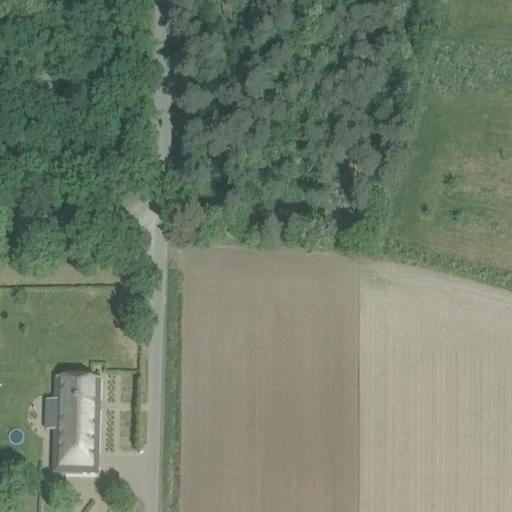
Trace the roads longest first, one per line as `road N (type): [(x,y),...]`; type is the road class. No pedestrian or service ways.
road 1 (unclassified): [(147,511),(155,236)]
road 2 (unclassified): [(155,236),(163,0)]
road 3 (unclassified): [(155,236),(0,233)]
